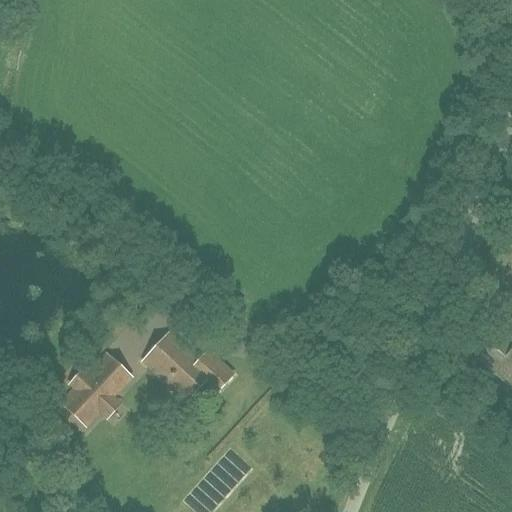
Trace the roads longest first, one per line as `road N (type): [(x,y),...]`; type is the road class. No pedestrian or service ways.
road 1 (unclassified): [(351,511),(511,123)]
road 2 (unknown): [(388,422),(203,322),(148,320),(91,371)]
